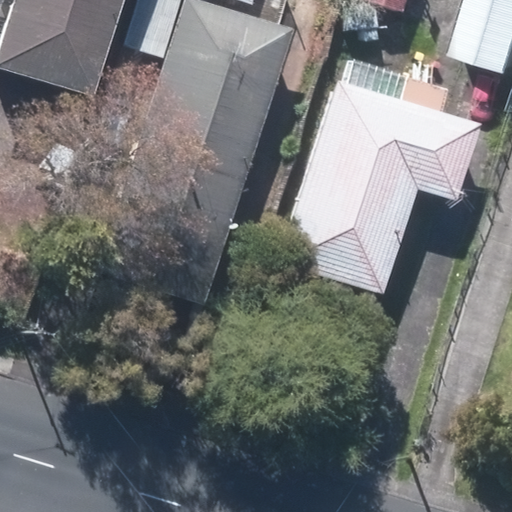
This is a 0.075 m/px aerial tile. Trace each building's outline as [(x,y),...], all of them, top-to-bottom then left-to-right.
[(101,0),(0,0),(0,61),(82,82),(101,0)] [(254,21),(168,0),(165,0),(99,263),(188,285),(254,21)] [(388,17),(396,20),(401,0),(351,0),(342,33),(380,44),(388,17)] [(511,0),(477,0),(467,45),(511,55),(511,0)] [(446,113),(328,77),(276,250),(375,279),(403,185),(423,191),(446,113)]
